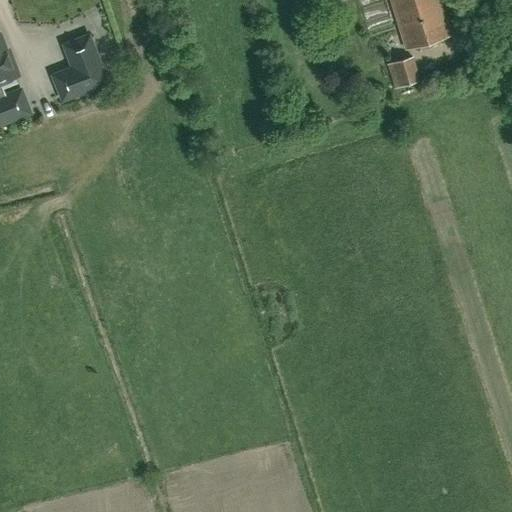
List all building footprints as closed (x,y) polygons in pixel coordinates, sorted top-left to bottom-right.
[(439,0),(393,0),(407,47),(450,34),(439,0)] [(371,26),(396,22),(392,2),(368,5),(371,26)] [(46,70),(57,100),(107,81),(87,30),(57,42),(66,63),(46,70)] [(0,122),(18,116),(9,94),(6,95),(1,81),(19,74),(13,58),(10,59),(0,32),(0,122)] [(394,87),(420,80),(414,57),(388,64),(394,87)] [(9,94),(18,116),(30,111),(21,89),(9,94)]
